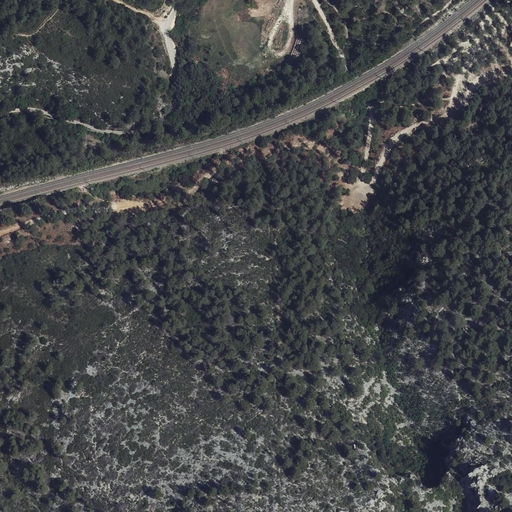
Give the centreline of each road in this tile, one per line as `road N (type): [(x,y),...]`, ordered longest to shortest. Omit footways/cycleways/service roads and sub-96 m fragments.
road 1 (track): [(0,234),(66,211),(177,197),(211,171),(308,143),(327,152),(349,182),(366,186)]
road 2 (track): [(313,0),(374,114),(366,186),(407,129),(460,111),(476,80),(511,75)]
road 3 (unclassified): [(180,0),(167,23),(176,53),(175,98),(166,116),(123,131),(25,108),(0,112)]
